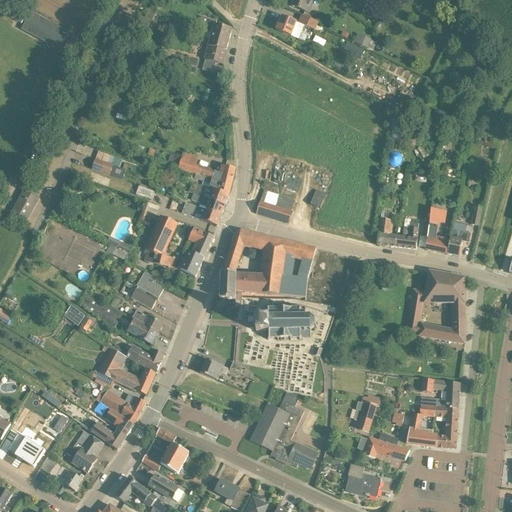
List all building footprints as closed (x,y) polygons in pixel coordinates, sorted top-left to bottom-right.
[(293,0),(291,7),(309,14),(314,0),(293,0)] [(29,12),(24,9),(17,22),(22,25),(29,12)] [(68,33),(31,13),(22,30),(59,50),(68,33)] [(318,26),(319,23),(301,16),(298,23),(298,24),(304,26),(321,33),(323,28),(318,26)] [(296,23),(282,17),(276,31),(291,37),(291,36),(299,39),(304,26),(298,24),(298,23),(296,23)] [(213,34),(211,40),(205,60),(206,61),(215,63),(222,65),(232,31),(230,30),(215,26),(217,22),(202,18),(199,30),(213,34)] [(366,48),(370,40),(361,36),(357,44),(366,48)] [(365,52),(347,43),(344,51),(361,59),(365,52)] [(401,51),(412,55),(415,47),(404,43),(401,51)] [(197,68),(199,59),(189,57),(187,66),(197,68)] [(438,130),(441,122),(430,118),(427,127),(438,130)] [(393,143),(404,142),(399,120),(392,120),(393,143)] [(113,166),(120,168),(123,160),(98,151),(95,159),(97,160),(113,166)] [(236,170),(221,167),(219,174),(203,168),(202,169),(194,166),(196,159),(183,155),(179,169),(196,175),(207,178),(220,183),(232,186),(236,170)] [(110,174),(113,166),(97,160),(95,159),(92,170),(109,176),(110,174)] [(207,178),(196,175),(195,179),(204,182),(202,187),(210,189),(230,196),(232,186),(220,183),(207,178)] [(299,191),(303,179),(292,175),(288,187),(299,191)] [(202,187),(200,186),(196,196),(226,207),(230,196),(210,189),(202,187)] [(155,193),(139,187),(136,196),(152,201),(155,193)] [(312,205),(322,208),(326,193),(317,190),(312,205)] [(39,199),(25,191),(13,213),(28,221),(39,199)] [(192,201),(201,204),(200,209),(206,211),(222,217),(226,207),(196,196),(194,195),(192,201)] [(260,199),(254,217),(290,229),(296,211),(260,199)] [(222,217),(206,211),(200,209),(186,204),(182,214),(202,222),(218,228),(222,217)] [(479,227),(482,209),(474,207),(470,225),(479,227)] [(437,237),(440,212),(431,211),(430,219),(429,226),(426,251),(439,254),(447,255),(450,239),(437,237)] [(391,235),(393,222),(391,222),(392,213),(382,212),(377,246),(395,248),(397,238),(397,236),(391,235)] [(164,257),(178,225),(160,217),(147,247),(145,246),(143,249),(150,252),(149,255),(147,263),(175,270),(177,260),(164,257)] [(457,222),(455,230),(466,233),(468,225),(457,222)] [(409,228),(404,228),(402,239),(397,238),(395,248),(416,250),(417,230),(418,230),(418,224),(410,223),(409,228)] [(214,238),(194,230),(185,250),(189,252),(204,259),(214,238)] [(223,273),(237,274),(244,248),(263,252),(259,275),(237,274),(236,276),(235,300),(242,300),(242,298),(241,296),(241,293),(305,299),(307,279),(301,278),(297,278),(283,276),(286,255),(294,256),(293,259),(302,262),(302,260),(312,263),(316,250),(306,247),(298,245),(278,240),(277,241),(241,231),(235,236),(223,273)] [(471,235),(453,231),(447,255),(459,258),(463,243),(470,244),(471,235)] [(131,248),(122,243),(119,249),(128,254),(131,248)] [(128,254),(119,249),(110,245),(107,252),(126,262),(129,254),(128,254)] [(196,279),(204,259),(189,252),(181,271),(196,279)] [(465,312),(465,279),(429,272),(426,291),(426,293),(414,291),(412,303),(425,304),(451,304),(452,329),(421,324),(422,314),(411,312),(407,335),(465,345),(465,346),(465,320),(465,312)] [(157,303),(164,289),(155,284),(157,279),(146,273),(136,291),(157,303)] [(235,300),(236,276),(237,274),(223,273),(222,273),(220,299),(235,300)] [(157,303),(136,291),(131,299),(152,311),(157,303)] [(110,307),(85,293),(79,304),(108,326),(116,310),(115,310),(110,307)] [(115,310),(120,300),(115,297),(110,307),(115,310)] [(79,327),(86,317),(73,307),(65,316),(79,327)] [(317,327),(317,320),(317,319),(311,315),(310,315),(305,315),(305,309),(288,309),(288,307),(280,307),(280,309),(269,309),(268,310),(268,318),(256,318),(256,332),(269,332),(269,339),(270,339),(281,339),(281,341),(288,341),(288,339),(311,339),(310,333),(311,333),(317,328),(317,327)] [(163,326),(150,318),(149,320),(137,313),(133,319),(135,320),(134,321),(158,335),(163,326)] [(158,335),(134,321),(128,331),(129,332),(139,338),(139,339),(152,346),(158,335)] [(112,351),(111,353),(127,361),(128,359),(146,370),(146,371),(155,376),(164,356),(156,351),(152,359),(133,349),(130,354),(116,346),(113,351),(112,351)] [(319,353),(322,350),(316,348),(313,356),(320,357),(319,353)] [(142,380),(121,371),(127,361),(111,353),(99,374),(116,382),(146,397),(155,376),(146,371),(142,380)] [(228,369),(207,361),(201,375),(217,381),(220,374),(225,376),(228,369)] [(254,374),(233,363),(230,371),(252,380),(254,374)] [(459,404),(459,393),(460,393),(460,385),(424,380),(422,393),(433,394),(433,391),(445,392),(445,401),(422,399),(421,407),(428,407),(436,408),(446,408),(446,410),(458,410),(459,404)] [(90,397),(78,390),(75,395),(81,399),(83,396),(88,400),(90,397)] [(62,404),(42,391),(38,396),(58,409),(62,404)] [(108,392),(106,395),(100,403),(100,404),(108,409),(134,427),(146,404),(137,399),(132,406),(108,392)] [(368,433),(376,408),(379,408),(381,400),(368,397),(367,399),(363,398),(362,404),(358,403),(356,411),(357,411),(355,417),(362,419),(359,430),(368,433)] [(100,403),(96,401),(94,399),(88,409),(89,409),(87,412),(100,421),(105,423),(107,420),(120,429),(117,432),(118,433),(126,438),(134,427),(108,409),(100,404),(100,403)] [(290,442),(304,413),(286,404),(282,412),(268,405),(250,442),(273,453),(271,457),(297,469),(299,465),(311,471),(318,455),(290,442)] [(433,431),(421,429),(424,417),(436,417),(436,408),(428,407),(421,407),(420,416),(413,415),(407,445),(437,449),(437,438),(437,435),(433,434),(433,431)] [(456,448),(457,418),(458,410),(446,410),(446,408),(436,408),(436,417),(448,418),(446,438),(437,438),(437,449),(456,450),(456,448)] [(394,414),(393,423),(396,424),(402,425),(404,416),(394,414)] [(11,426),(2,420),(3,418),(0,416),(0,439),(1,441),(11,426)] [(60,433),(68,421),(62,417),(54,430),(60,433)] [(126,438),(118,433),(115,437),(97,424),(92,432),(118,451),(126,438)] [(189,454),(178,448),(181,444),(176,441),(177,439),(160,429),(156,436),(172,445),(161,465),(161,466),(162,466),(178,475),(189,454)] [(46,451),(18,434),(8,451),(34,468),(37,463),(38,463),(46,451)] [(95,458),(104,445),(91,437),(73,465),(87,475),(97,460),(95,458)] [(374,459),(376,453),(405,462),(410,452),(396,448),(397,447),(379,441),(378,442),(370,439),(364,457),(374,459)] [(161,465),(146,456),(142,463),(158,472),(162,466),(161,466),(161,465)] [(58,475),(66,480),(63,485),(75,493),(83,481),(71,473),(48,459),(43,466),(41,470),(55,479),(58,475)] [(339,470),(340,463),(329,460),(327,466),(339,470)] [(380,481),(362,477),(364,470),(351,466),(348,477),(350,478),(347,492),(355,495),(356,493),(366,496),(365,497),(370,498),(370,497),(376,498),(376,499),(377,499),(382,480),(380,480),(380,481)] [(178,490),(156,477),(150,487),(165,496),(163,500),(169,504),(171,500),(172,500),(173,500),(179,503),(184,494),(178,490)] [(157,499),(131,480),(116,499),(124,504),(132,493),(144,502),(143,504),(150,509),(157,499)] [(227,499),(224,504),(226,505),(226,506),(239,511),(240,511),(249,496),(222,481),(215,493),(227,499)] [(5,507),(12,496),(2,489),(0,491),(0,511),(8,511),(10,510),(5,507)] [(264,511),(267,507),(262,504),(264,501),(255,497),(248,511),(264,511)]
